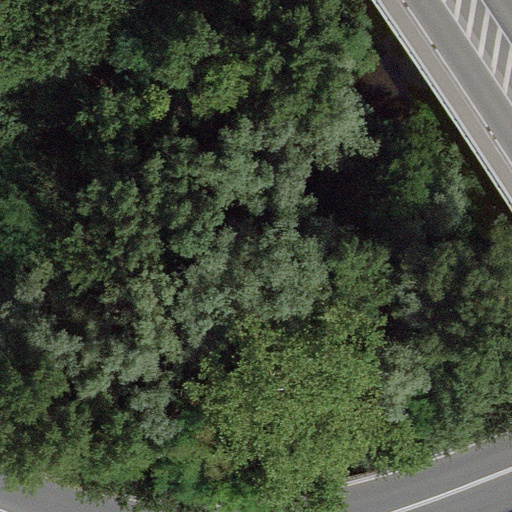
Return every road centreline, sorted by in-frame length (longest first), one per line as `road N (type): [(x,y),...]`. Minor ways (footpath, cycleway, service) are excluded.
road 1 (track): [(116,0),(0,154)]
road 2 (secondary): [(511,468),(399,511)]
